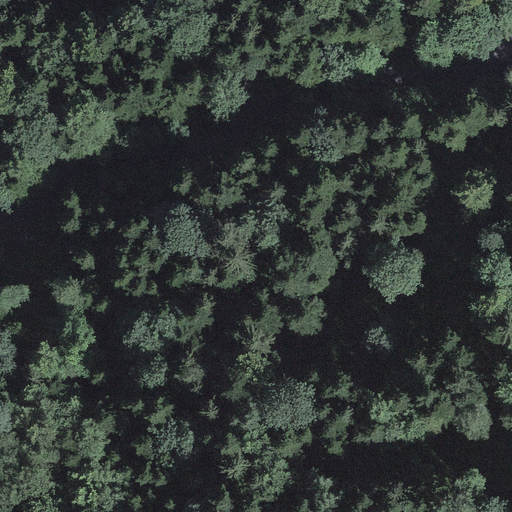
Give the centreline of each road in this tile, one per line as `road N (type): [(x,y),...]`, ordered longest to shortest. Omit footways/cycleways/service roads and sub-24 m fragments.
road 1 (track): [(511,63),(309,90),(256,110),(213,146),(102,155),(0,215)]
road 2 (track): [(357,80),(422,44),(454,0)]
